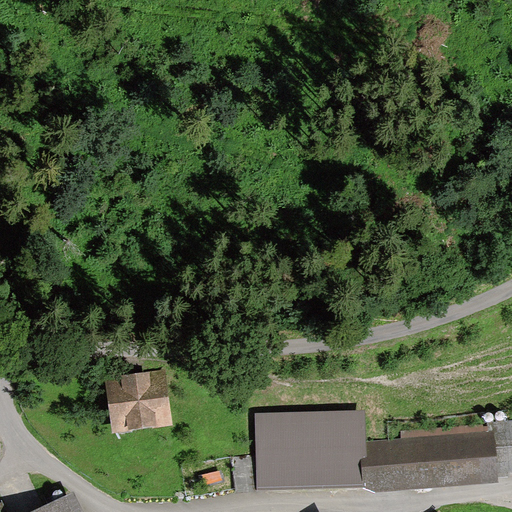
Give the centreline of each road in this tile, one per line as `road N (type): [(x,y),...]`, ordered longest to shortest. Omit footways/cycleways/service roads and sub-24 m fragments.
road 1 (unclassified): [(511,485),(372,507),(330,501),(129,510),(43,472),(7,426),(0,400)]
road 2 (track): [(0,355),(295,347),(410,327),(511,287)]
